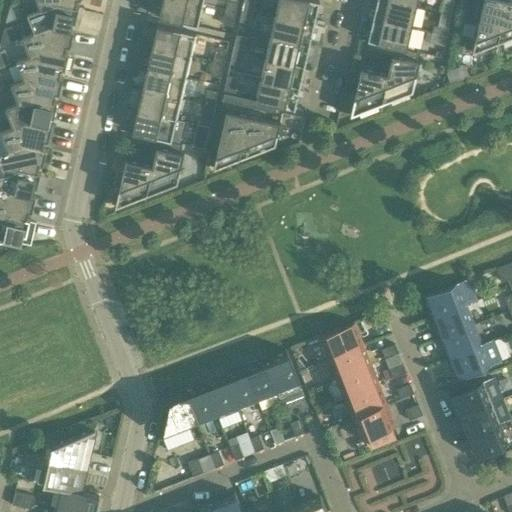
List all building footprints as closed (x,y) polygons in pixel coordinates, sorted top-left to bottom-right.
[(38,0),(42,8),(42,9),(59,3),(77,7),(77,6),(78,0),(38,0)] [(203,4),(185,0),(162,0),(159,17),(197,26),(203,4)] [(227,0),(225,9),(236,12),(238,0),(227,0)] [(244,0),(243,7),(253,10),(255,0),(244,0)] [(311,0),(278,0),(276,15),(314,24),(319,2),(311,0)] [(389,0),(376,0),(373,18),(411,27),(416,6),(389,0)] [(454,0),(443,0),(441,12),(451,14),(455,0),(454,0)] [(497,42),(506,0),(483,0),(472,52),(497,42)] [(511,0),(506,0),(497,42),(511,36),(511,0)] [(12,4),(8,22),(24,15),(19,2),(12,4)] [(29,13),(36,32),(37,33),(54,26),(72,30),(73,22),(77,23),(81,7),(77,6),(77,7),(59,3),(42,9),(42,8),(29,13)] [(253,10),(243,7),(239,21),(250,24),(253,10)] [(236,12),(225,9),(222,23),(232,26),(236,12)] [(451,14),(441,12),(438,26),(448,29),(451,14)] [(276,15),(271,36),(309,45),(314,24),(276,15)] [(368,41),(370,41),(394,47),(406,50),(411,27),(373,18),(368,41)] [(6,28),(2,45),(18,39),(13,25),(6,28)] [(157,25),(152,47),(191,56),(196,34),(157,25)] [(24,37),(31,56),(48,50),(66,54),(66,53),(68,46),(72,47),(76,30),(72,30),(54,26),(37,33),(36,32),(24,37)] [(430,42),(444,46),(447,35),(433,32),(430,42)] [(236,35),(233,49),(244,52),(247,37),(236,35)] [(271,36),(266,57),(304,66),(309,45),(271,36)] [(368,49),(392,54),(394,47),(370,41),(368,49)] [(152,47),(147,68),(186,77),(191,56),(152,47)] [(216,47),(213,61),(224,64),(227,49),(216,47)] [(394,47),(392,54),(387,73),(388,73),(382,103),(412,91),(420,60),(416,59),(418,52),(406,50),(394,47)] [(0,52),(0,67),(12,63),(7,49),(0,52)] [(244,52),(233,49),(230,63),(240,66),(244,52)] [(18,61),(26,79),(26,80),(43,73),(61,77),(63,69),(66,70),(70,54),(66,53),(66,54),(48,50),(31,56),(18,61)] [(266,57),(261,78),(300,87),(304,66),(266,57)] [(224,64),(213,61),(210,75),(220,78),(224,64)] [(388,73),(387,73),(362,67),(351,115),(382,103),(388,73)] [(147,68),(142,90),(181,98),(186,77),(147,68)] [(13,84),(20,103),(20,104),(37,97),(55,101),(56,100),(57,93),(61,94),(65,78),(61,77),(43,73),(26,80),(26,79),(13,84)] [(224,90),(234,93),(237,78),(227,76),(224,90)] [(261,78),(256,100),(276,105),(294,109),(300,87),(261,78)] [(207,89),(203,103),(214,106),(217,91),(207,89)] [(142,90),(137,111),(176,119),(181,98),(142,90)] [(222,100),(251,107),(252,99),(224,93),(222,100)] [(7,108),(15,126),(15,127),(32,121),(50,125),(50,124),(52,117),(56,117),(59,102),(59,101),(56,100),(55,101),(37,97),(20,104),(20,103),(7,108)] [(252,99),(251,107),(275,112),(276,105),(256,100),(252,99)] [(214,106),(203,103),(200,117),(211,120),(214,106)] [(239,158),(249,114),(227,109),(213,168),(239,158)] [(137,111),(132,133),(134,133),(158,139),(171,142),(176,119),(137,111)] [(280,122),(249,114),(239,158),(275,144),(280,122)] [(2,131),(9,150),(10,151),(26,144),(44,148),(45,147),(46,140),(50,141),(54,125),(50,124),(50,125),(32,121),(15,127),(15,126),(2,131)] [(158,139),(134,133),(133,140),(157,146),(158,139)] [(192,145),(204,148),(206,139),(194,136),(192,145)] [(158,139),(157,146),(152,165),(153,165),(146,194),(177,182),(184,152),(181,151),(182,144),(171,142),(158,139)] [(0,153),(0,163),(4,174),(21,168),(39,172),(39,171),(41,164),(45,165),(48,148),(45,147),(44,148),(26,144),(10,151),(9,150),(0,153)] [(153,165),(152,165),(126,159),(115,206),(146,194),(153,165)] [(0,175),(0,197),(16,191),(34,195),(35,187),(39,188),(43,173),(43,172),(39,171),(39,172),(21,168),(4,174),(0,175)] [(0,218),(10,215),(28,219),(28,218),(30,211),(34,212),(38,195),(34,195),(16,191),(0,197),(0,218)] [(28,219),(10,215),(0,218),(0,241),(5,239),(24,243),(24,242),(23,242),(25,234),(28,235),(32,219),(28,218),(28,219)] [(510,278),(505,265),(496,268),(501,282),(510,278)] [(423,297),(431,317),(478,299),(470,278),(423,297)] [(431,317),(439,338),(473,324),(466,305),(479,300),(478,299),(431,317)] [(369,317),(372,326),(386,321),(383,312),(369,317)] [(320,337),(328,358),(362,344),(354,323),(320,337)] [(439,338),(447,358),(494,339),(481,344),(473,324),(439,338)] [(494,339),(447,358),(455,379),(502,361),(494,339)] [(328,358),(336,378),(370,364),(362,344),(328,358)] [(381,349),(385,358),(398,352),(395,344),(381,349)] [(286,350),(265,358),(278,392),(283,405),(304,397),(286,350)] [(385,359),(393,378),(406,372),(399,353),(385,359)] [(265,358),(245,366),(258,400),(278,392),(265,358)] [(336,378),(344,398),(378,384),(370,364),(336,378)] [(245,366),(224,374),(238,408),(258,400),(245,366)] [(224,374),(204,382),(218,416),(238,408),(224,374)] [(449,395),(457,416),(504,398),(495,377),(449,395)] [(204,382),(184,390),(197,424),(218,416),(204,382)] [(344,398),(352,418),(386,405),(378,384),(344,398)] [(397,389),(400,398),(414,393),(411,384),(397,389)] [(197,424),(184,390),(172,395),(162,438),(197,424)] [(457,416),(465,436),(499,423),(491,403),(504,398),(457,416)] [(405,409),(409,420),(423,415),(418,404),(405,409)] [(395,439),(390,427),(394,425),(386,405),(352,418),(360,439),(364,437),(369,450),(395,439)] [(290,422),(295,436),(304,432),(299,419),(290,422)] [(499,423),(465,436),(473,457),(507,443),(499,423)] [(270,430),(275,444),(284,440),(279,427),(270,430)] [(54,445),(50,462),(87,470),(96,430),(97,430),(96,428),(54,445)] [(250,438),(255,452),(264,448),(259,435),(250,438)] [(403,496),(439,491),(434,456),(420,458),(417,438),(408,439),(411,454),(413,453),(416,469),(400,472),(400,467),(377,471),(379,482),(360,484),(364,509),(404,503),(403,496)] [(230,446),(235,460),(244,456),(239,443),(230,446)] [(26,450),(24,456),(44,461),(46,454),(26,450)] [(210,454),(215,467),(224,464),(219,450),(210,454)] [(44,461),(24,456),(23,463),(43,467),(44,461)] [(188,462),(193,476),(204,472),(198,458),(188,462)] [(45,483),(64,487),(82,491),(82,490),(87,470),(50,462),(45,483)] [(64,487),(59,506),(84,511),(96,511),(101,494),(82,490),(82,491),(64,487)] [(17,490),(15,496),(35,501),(36,495),(17,490)] [(241,511),(234,494),(213,502),(217,511),(241,511)] [(35,501),(15,496),(14,503),(33,507),(35,501)] [(325,511),(319,496),(298,504),(301,511),(325,511)] [(217,511),(213,502),(193,510),(193,511),(217,511)]
